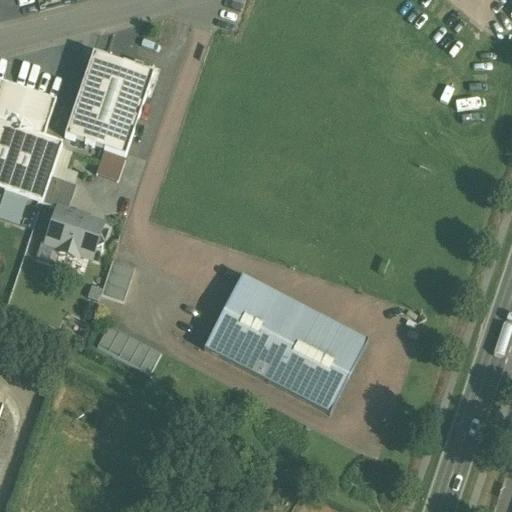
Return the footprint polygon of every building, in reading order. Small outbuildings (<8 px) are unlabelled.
[(139,74),(92,58),(64,141),(124,162),(145,100),(149,102),(157,76),(140,70),(139,74)] [(55,104),(0,84),(0,193),(41,208),(50,181),(61,148),(42,141),(55,104)] [(73,189),(50,181),(41,208),(56,213),(64,216),(73,189)] [(64,216),(56,213),(45,247),(59,252),(58,256),(75,262),(77,258),(90,263),(94,252),(102,248),(98,239),(102,228),(64,216)] [(130,285),(134,274),(112,266),(108,277),(130,285)] [(126,296),(130,285),(108,277),(104,288),(126,296)] [(367,345),(241,280),(203,353),(329,418),(367,345)] [(122,307),(126,296),(104,288),(100,299),(122,307)] [(96,351),(106,356),(118,335),(107,329),(96,351)] [(106,356),(117,362),(129,341),(118,335),(106,356)] [(117,362),(128,368),(139,346),(129,341),(117,362)] [(128,368),(138,374),(150,352),(139,346),(128,368)] [(138,374),(149,380),(161,358),(150,352),(138,374)]
